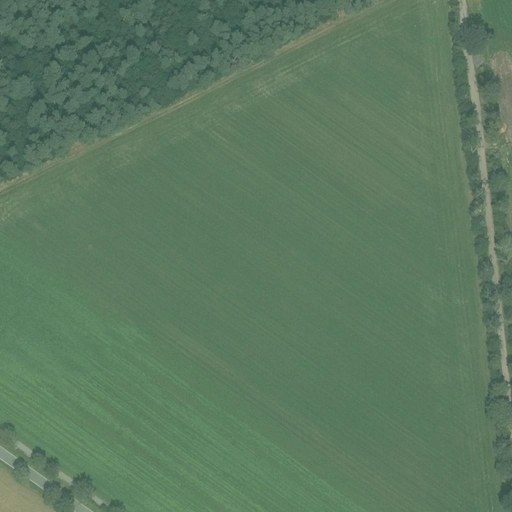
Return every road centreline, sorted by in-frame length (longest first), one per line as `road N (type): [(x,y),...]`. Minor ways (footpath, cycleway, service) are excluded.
road 1 (track): [(383,0),(0,189)]
road 2 (track): [(511,421),(462,0)]
